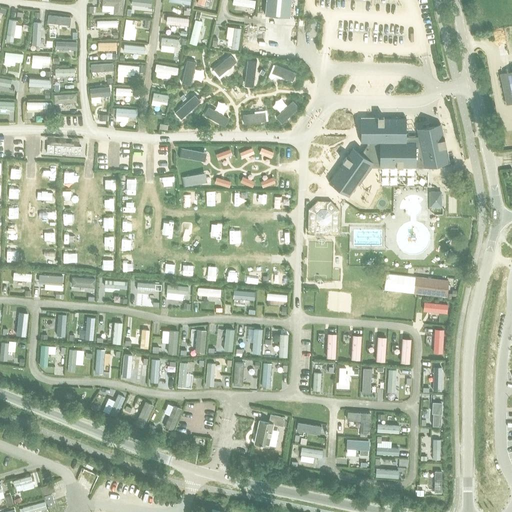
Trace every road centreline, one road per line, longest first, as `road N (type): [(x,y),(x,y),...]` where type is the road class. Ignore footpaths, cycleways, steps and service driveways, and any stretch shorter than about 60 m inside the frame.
road 1 (unclassified): [(377,511),(169,463),(0,393)]
road 2 (tertiary): [(467,511),(469,352),(496,219)]
road 3 (tertiary): [(496,219),(454,0)]
